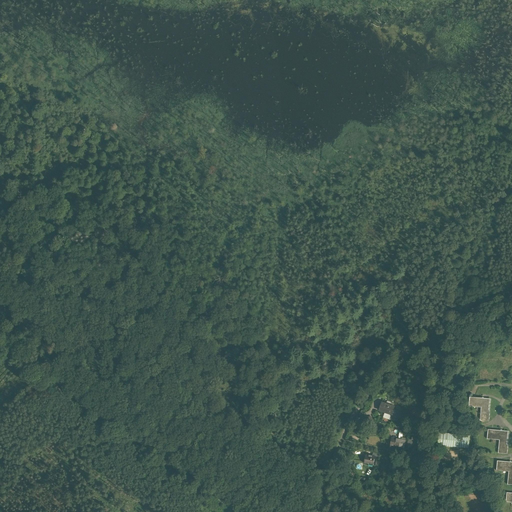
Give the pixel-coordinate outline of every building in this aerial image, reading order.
[(489,399),(474,397),(474,399),(470,398),(469,406),(474,407),(474,405),(481,406),(481,408),(480,420),(489,421),(490,412),(488,412),(489,399)] [(394,407),(381,402),(379,410),(391,415),(392,415),(393,410),(394,407)] [(400,412),(393,410),(392,415),(391,415),(390,419),(396,421),(400,412)] [(508,431),(493,430),(493,431),(488,431),(487,439),(492,439),(492,438),(499,438),(499,440),(498,453),(507,454),(508,444),(507,444),(508,431)] [(398,439),(392,438),(390,449),(398,450),(399,447),(404,448),(406,440),(401,439),(402,433),(399,432),(398,439)] [(470,436),(439,433),(438,443),(437,443),(437,444),(438,444),(438,445),(469,448),(470,436)] [(372,456),(369,455),(366,455),(364,464),(368,464),(368,463),(373,464),(375,457),(375,456),(373,456),(372,456)] [(511,462),(502,461),(502,463),(497,462),(496,470),(501,470),(502,469),(508,470),(508,471),(509,471),(507,484),(511,484),(511,462)]
